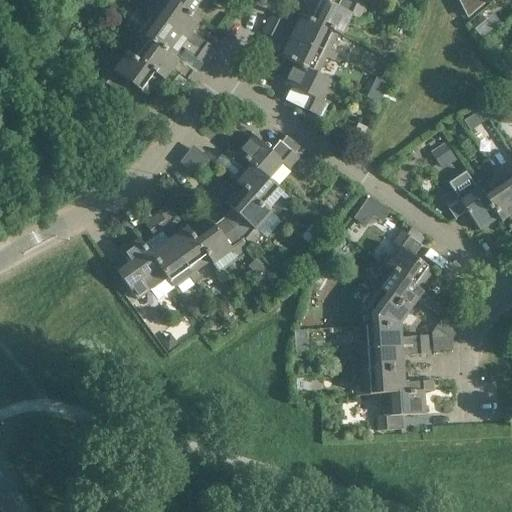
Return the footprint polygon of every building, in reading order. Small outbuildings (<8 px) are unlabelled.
[(168,0),(165,0),(156,14),(149,9),(147,12),(186,41),(199,22),(196,19),(195,20),(168,0)] [(168,0),(195,20),(196,19),(209,1),(207,0),(168,0)] [(355,1),(353,0),(340,0),(336,9),(318,0),(314,0),(305,18),(305,19),(338,35),(337,35),(342,37),(352,17),(359,20),(365,7),(354,2),(355,1)] [(457,0),(466,17),(483,4),(480,0),(457,0)] [(186,41),(147,12),(144,15),(151,20),(140,35),(172,59),(173,59),(186,41)] [(286,25),(269,17),(266,25),(282,33),(286,25)] [(301,17),(291,37),(335,59),(336,55),(329,51),(337,35),(338,35),(305,19),(305,18),(301,17)] [(282,33),(266,25),(262,34),(278,41),(282,33)] [(481,28),(475,33),(481,40),(487,34),(481,28)] [(141,42),(130,56),(130,57),(159,78),(159,79),(163,81),(177,62),(173,59),(172,59),(140,35),(137,34),(135,37),(141,42)] [(335,59),(291,37),(281,59),(294,65),(317,76),(318,75),(326,59),(333,62),(335,59)] [(199,39),(194,47),(208,57),(214,50),(199,39)] [(500,45),(492,52),(498,58),(505,52),(500,45)] [(208,57),(194,47),(189,55),(203,65),(208,57)] [(145,97),(159,79),(159,78),(130,57),(130,56),(127,53),(113,72),(107,67),(98,79),(118,94),(126,83),(145,97)] [(294,65),(284,86),(295,91),(289,104),(321,119),(327,106),(321,102),(331,82),(318,75),(317,76),(294,65)] [(179,76),(194,86),(199,78),(185,68),(179,76)] [(382,81),(377,91),(385,95),(390,84),(382,81)] [(473,113),(463,120),(469,130),(480,123),(473,113)] [(357,125),(349,143),(358,147),(366,130),(357,125)] [(253,138),(237,155),(230,149),(224,156),(237,168),(243,161),(251,168),(251,167),(267,181),(268,181),(282,165),(288,170),(298,159),(280,143),(270,153),(253,138)] [(444,144),(432,152),(444,168),(455,161),(444,144)] [(496,168),(493,170),(511,197),(511,165),(500,174),(496,168)] [(251,167),(251,168),(236,185),(239,188),(240,187),(267,211),(280,197),(286,202),(288,199),(268,181),(267,181),(251,167)] [(511,214),(511,197),(493,170),(489,172),(494,178),(479,189),(478,189),(498,219),(500,223),(511,214)] [(479,232),(498,219),(478,189),(479,189),(476,185),(457,197),(453,191),(441,200),(454,219),(465,212),(479,232)] [(240,187),(239,188),(224,205),(233,212),(225,221),(241,239),(242,239),(251,247),(261,236),(256,231),(271,214),(267,211),(240,187)] [(369,199),(362,209),(374,217),(381,207),(369,199)] [(324,206),(314,217),(324,225),(334,214),(324,206)] [(208,219),(204,212),(184,226),(186,229),(187,228),(190,232),(189,232),(210,261),(210,262),(218,273),(236,260),(235,259),(247,250),(240,240),(241,239),(225,221),(215,227),(208,219)] [(175,237),(159,214),(152,219),(196,281),(200,279),(195,272),(210,262),(210,261),(189,232),(190,232),(187,228),(186,229),(175,237)] [(196,281),(152,219),(144,225),(154,239),(144,247),(150,255),(149,255),(162,273),(173,288),(189,277),(193,284),(196,281)] [(312,227),(302,239),(316,250),(326,238),(312,227)] [(399,250),(386,267),(418,291),(418,290),(432,272),(413,258),(421,246),(401,232),(392,245),(399,250)] [(144,286),(162,273),(149,255),(150,255),(144,247),(139,239),(119,253),(133,273),(122,281),(137,301),(149,292),(144,286)] [(301,241),(295,247),(296,253),(306,261),(314,253),(301,241)] [(267,271),(257,259),(248,266),(259,278),(267,271)] [(387,273),(376,288),(409,312),(423,293),(418,290),(418,291),(386,267),(383,265),(381,269),(387,273)] [(373,315),(374,326),(374,327),(399,325),(409,312),(376,288),(370,284),(367,287),(374,292),(362,307),(373,315)] [(430,299),(425,307),(439,318),(445,310),(430,299)] [(401,348),(399,325),(374,327),(374,326),(359,327),(361,346),(353,347),(353,351),(401,348)] [(452,340),(436,328),(431,335),(431,341),(452,340)] [(428,336),(410,338),(411,347),(429,346),(428,336)] [(429,355),(429,346),(411,347),(411,356),(429,355)] [(402,370),(401,348),(353,351),(353,355),(361,354),(362,373),(402,370)] [(404,393),(402,370),(362,373),(363,393),(356,393),(356,397),(383,395),(404,393)] [(432,391),(431,381),(413,383),(414,392),(404,393),(383,395),(384,417),(377,417),(378,432),(402,430),(401,417),(425,415),(423,392),(432,391)]
